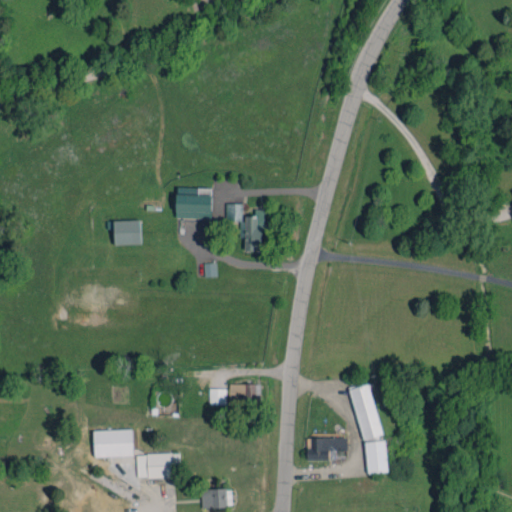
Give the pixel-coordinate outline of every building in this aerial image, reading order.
[(212,194),(176,193),(175,217),(211,218),(212,194)] [(226,220),(241,220),(242,203),(226,203),(226,220)] [(141,244),(140,219),(114,220),(114,244),(141,244)] [(216,262),(204,262),(204,276),(216,276),(216,262)] [(369,383),(349,389),(364,439),(383,434),(369,383)] [(226,388),(210,388),(209,404),(225,404),(226,388)] [(93,430),(94,456),(133,455),(132,429),(93,430)] [(307,460),(336,459),(336,450),(347,449),(347,436),(306,438),(307,460)] [(367,472),(387,472),(386,440),(366,441),(367,472)] [(136,454),(137,477),(181,476),(180,452),(136,454)] [(227,507),(227,488),(202,488),(202,507),(227,507)]
